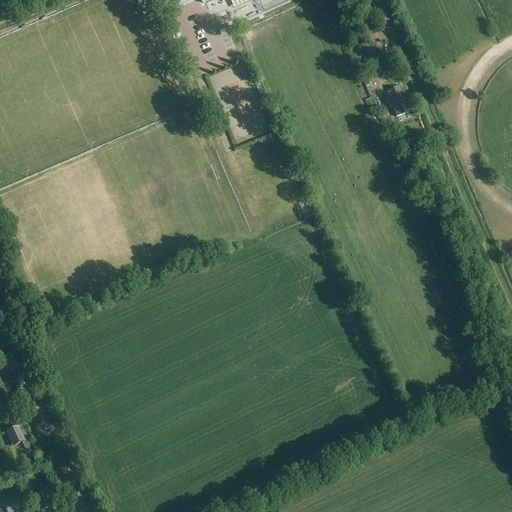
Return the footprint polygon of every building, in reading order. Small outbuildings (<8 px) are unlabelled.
[(382,67),(377,56),(363,63),(370,77),(380,72),(378,69),(382,67)] [(386,92),(397,118),(410,113),(399,87),(386,92)] [(246,200),(280,189),(267,151),(272,149),(271,145),(265,147),(263,142),(229,154),(233,167),(239,165),(241,171),(253,166),(259,183),(243,189),(246,200)] [(254,203),(260,216),(265,214),(259,201),(254,203)] [(0,359),(0,361),(5,374),(18,369),(12,355),(0,359)] [(39,407),(40,409),(29,414),(36,428),(48,423),(43,413),(48,411),(45,404),(39,407)] [(27,440),(25,441),(18,427),(6,432),(12,447),(22,443),(25,450),(30,448),(27,440)] [(52,506),(48,496),(52,495),(49,487),(45,489),(46,492),(34,497),(40,511),(52,506)] [(78,492),(79,495),(68,500),(73,511),(78,511),(86,509),(82,500),(87,498),(84,490),(78,492)] [(6,511),(21,511),(23,511),(18,499),(4,505),(6,511)]
